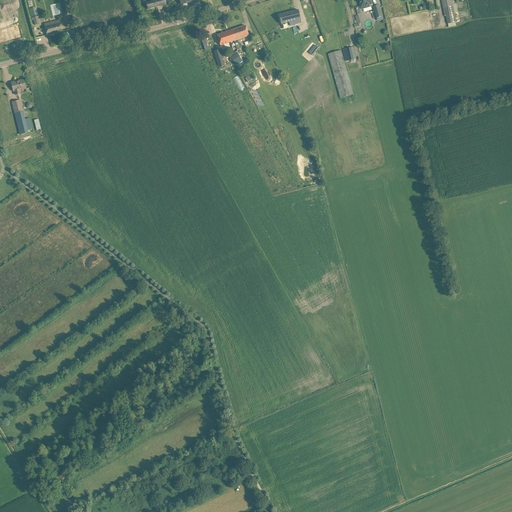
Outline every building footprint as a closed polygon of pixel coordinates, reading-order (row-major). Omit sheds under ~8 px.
[(60,0),(61,0),(60,0),(63,16),(71,14),(67,0),(60,0)] [(162,5),(165,4),(164,0),(157,0),(155,1),(146,3),(147,3),(148,8),(148,9),(147,9),(152,8),(160,6),(162,5),(162,6),(163,6),(162,5)] [(358,0),(362,9),(373,6),(371,0),(358,0)] [(448,24),(457,22),(455,13),(457,12),(455,0),(441,0),(445,17),(446,16),(448,24)] [(379,5),(373,7),(378,22),(384,21),(379,5)] [(301,23),(298,10),(279,15),(281,24),(289,22),(290,26),(301,23)] [(43,25),(45,35),(62,31),(60,23),(53,25),(53,22),(43,25)] [(7,28),(6,28),(10,40),(21,37),(17,25),(13,26),(14,30),(8,31),(7,28)] [(234,41),(249,36),(247,30),(245,26),(231,30),(217,35),(218,40),(220,45),(234,41)] [(0,30),(0,42),(3,42),(10,40),(6,28),(5,28),(6,32),(2,33),(1,33),(0,30)] [(315,45),(311,51),(314,54),(319,48),(315,45)] [(346,61),(356,59),(353,47),(343,50),(346,61)] [(221,49),(213,52),(216,60),(222,58),(224,57),(221,49)] [(354,95),(341,50),(328,54),(341,99),(354,95)] [(237,53),(231,57),(235,65),(242,60),(241,59),(237,53)] [(243,79),(246,84),(255,79),(252,74),(243,79)] [(11,83),(13,91),(15,91),(16,95),(20,94),(20,90),(26,88),(25,85),(24,80),(23,80),(23,81),(16,82),(11,83)] [(12,102),(20,134),(28,132),(32,131),(29,118),(25,119),(23,111),(20,100),(12,102)]
